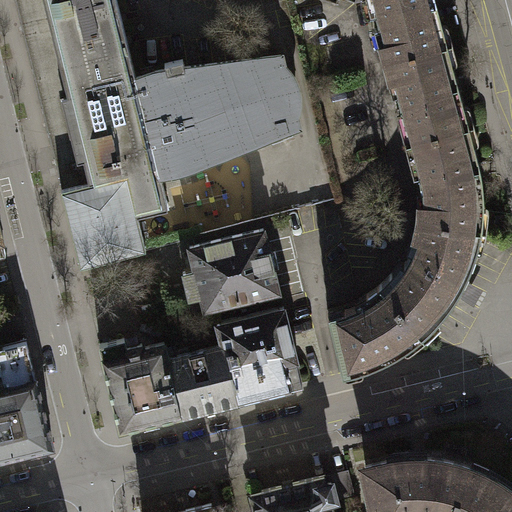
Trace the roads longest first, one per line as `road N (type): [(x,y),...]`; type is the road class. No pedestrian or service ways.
road 1 (residential): [(511,373),(90,473)]
road 2 (residential): [(90,473),(0,116)]
